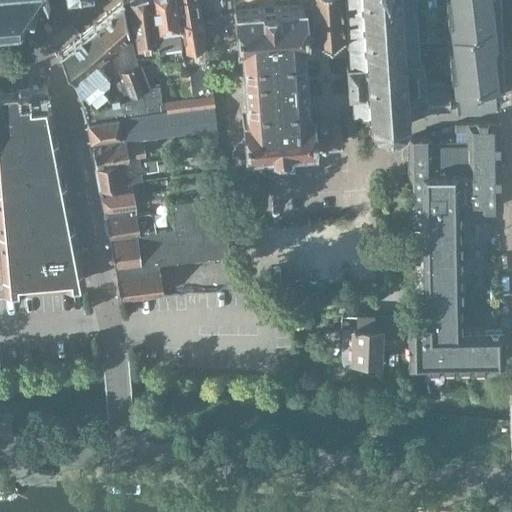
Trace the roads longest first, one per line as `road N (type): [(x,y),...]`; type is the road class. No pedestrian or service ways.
road 1 (residential): [(127,460),(359,468),(511,484)]
road 2 (residential): [(0,63),(51,49),(111,325)]
road 3 (residential): [(127,460),(111,325)]
road 4 (residential): [(0,458),(127,460)]
